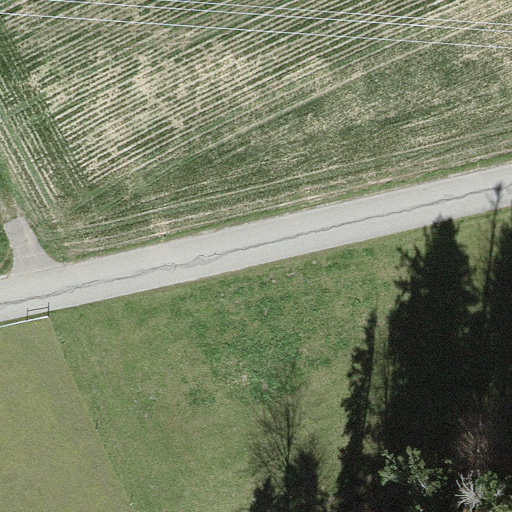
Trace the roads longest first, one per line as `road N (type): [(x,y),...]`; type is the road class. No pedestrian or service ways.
road 1 (unclassified): [(511,191),(0,304)]
road 2 (track): [(511,419),(400,476),(350,511)]
